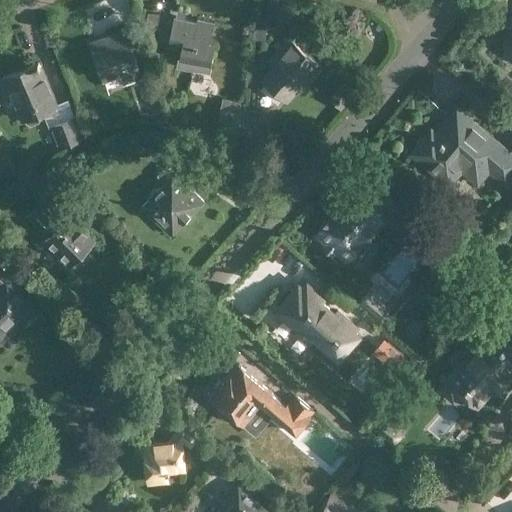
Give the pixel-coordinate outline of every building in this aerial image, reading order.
[(157,27),(159,13),(147,11),(145,26),(157,27)] [(210,65),(216,42),(210,40),(213,23),(196,19),(195,22),(173,17),(168,39),(182,42),(178,64),(193,67),(194,62),(210,65)] [(89,41),(103,80),(117,75),(117,76),(118,76),(121,84),(143,76),(134,50),(146,46),(138,24),(89,41)] [(268,61),(273,66),(262,79),(285,100),(297,86),(300,89),(320,66),(287,38),(268,61)] [(39,112),(57,105),(42,65),(40,65),(38,61),(0,75),(0,84),(4,94),(11,92),(22,119),(24,118),(26,122),(31,124),(39,121),(41,116),(39,112)] [(263,135),(265,110),(244,108),(241,133),(263,135)] [(434,133),(430,130),(410,153),(440,179),(453,163),(477,183),(488,170),(504,184),(511,174),(511,154),(480,127),(475,133),(451,113),(434,133)] [(74,116),(51,125),(60,148),(83,139),(74,116)] [(132,155),(150,155),(150,141),(150,137),(132,138),(132,155)] [(204,200),(174,171),(157,188),(153,187),(147,193),(148,198),(141,205),(171,234),(204,200)] [(375,185),(364,176),(314,235),(325,244),(322,247),(331,255),(334,252),(345,260),(364,237),(369,237),(374,231),(374,226),(394,201),(384,193),(388,188),(379,180),(375,185)] [(47,236),(69,215),(71,217),(76,212),(51,188),(25,214),(47,236)] [(409,196),(396,211),(421,232),(434,218),(409,196)] [(86,213),(100,226),(110,216),(97,202),(86,213)] [(93,239),(71,217),(69,215),(47,236),(44,239),(68,263),(93,239)] [(7,256),(0,263),(0,264),(7,271),(14,264),(7,256)] [(327,295),(306,277),(302,282),(298,279),(272,308),(300,332),(303,329),(316,340),(315,341),(335,358),(338,360),(363,333),(357,328),(360,324),(339,305),(335,310),(323,299),(327,295)] [(0,332),(16,317),(25,325),(37,314),(8,284),(0,291),(0,332)] [(496,312),(511,296),(501,285),(486,301),(496,312)] [(369,289),(358,302),(379,321),(390,308),(369,289)] [(511,309),(495,326),(493,323),(479,338),(474,333),(450,359),(456,364),(436,387),(454,403),(461,394),(478,409),(492,393),(494,395),(511,374),(511,309)] [(103,330),(96,323),(86,331),(93,338),(103,330)] [(384,337),(372,351),(393,370),(406,356),(384,337)] [(239,364),(211,398),(220,405),(216,409),(228,420),(233,415),(243,425),(262,402),(296,431),(313,411),(293,395),(286,404),(239,364)] [(371,427),(393,446),(405,432),(397,425),(405,416),(392,404),(371,427)] [(199,436),(182,421),(171,434),(168,439),(142,442),(142,444),(139,445),(140,455),(143,455),(145,474),(185,469),(183,443),(185,443),(190,447),(199,436)] [(208,466),(218,474),(230,460),(220,452),(208,466)] [(341,473),(351,482),(363,467),(353,459),(341,473)] [(232,501),(222,511),(269,511),(270,511),(244,490),(247,486),(238,478),(224,494),(232,501)] [(350,511),(351,511),(331,496),(318,511),(350,511)]
